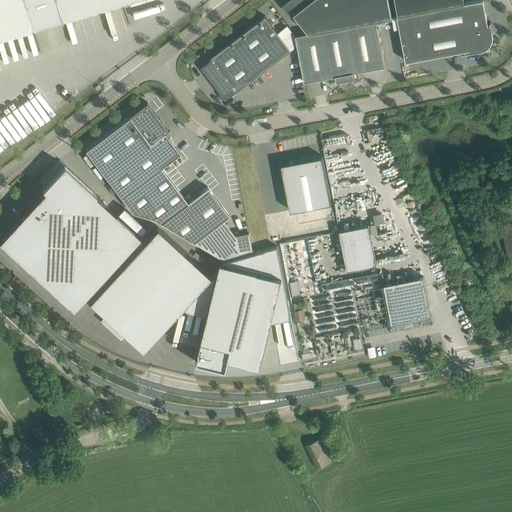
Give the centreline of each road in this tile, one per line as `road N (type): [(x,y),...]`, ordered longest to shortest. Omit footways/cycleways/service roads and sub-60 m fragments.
road 1 (unclassified): [(511,70),(218,129),(196,120),(157,64)]
road 2 (tertiary): [(313,394),(511,355)]
road 3 (unclassified): [(157,64),(0,179)]
road 4 (tertiary): [(157,388),(80,352),(0,282)]
road 5 (tertiary): [(0,307),(77,369),(151,403)]
road 6 (unclassified): [(0,480),(58,449),(137,425),(151,403)]
road 7 (tertiary): [(151,403),(232,412),(313,394)]
road 8 (tertiary): [(313,394),(229,398),(157,388)]
